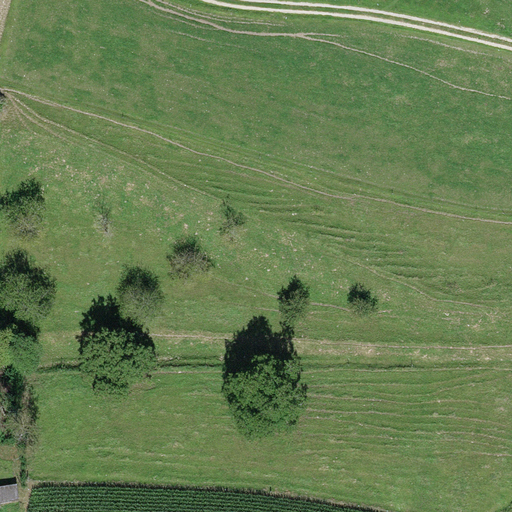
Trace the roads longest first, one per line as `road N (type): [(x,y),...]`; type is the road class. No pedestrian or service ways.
road 1 (track): [(511,345),(360,365),(0,359)]
road 2 (track): [(199,0),(375,17),(511,48)]
